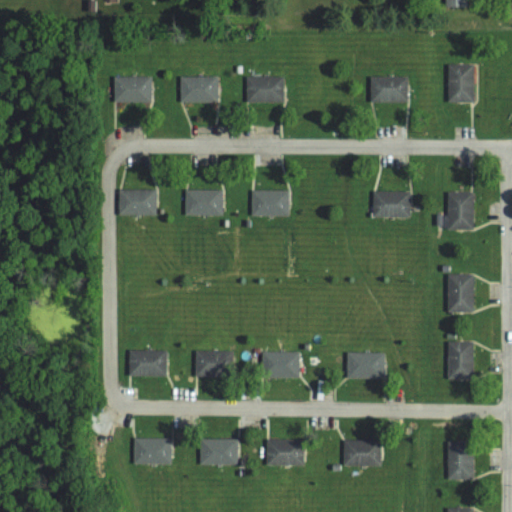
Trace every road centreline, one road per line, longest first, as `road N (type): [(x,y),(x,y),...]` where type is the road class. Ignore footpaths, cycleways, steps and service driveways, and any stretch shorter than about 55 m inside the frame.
road 1 (residential): [(508,147),(143,145),(116,156)]
road 2 (residential): [(508,411),(122,405)]
road 3 (residential): [(508,147),(508,511)]
road 4 (residential): [(116,156),(111,386),(122,405)]
